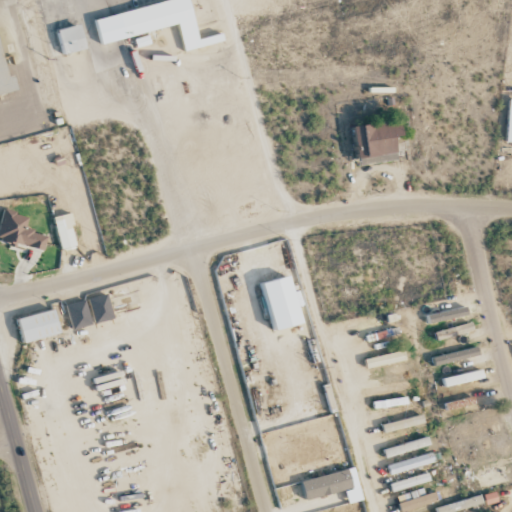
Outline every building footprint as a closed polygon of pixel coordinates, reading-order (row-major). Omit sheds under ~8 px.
[(158,0),(92,19),(99,43),(175,22),(182,51),(222,40),(219,32),(197,38),(192,23),(185,0),(158,0)] [(56,29),(62,53),(83,47),(77,23),(56,29)] [(0,93),(14,90),(9,73),(5,75),(0,57),(0,93)] [(351,125),(358,165),(396,159),(396,152),(405,150),(398,118),(351,125)] [(0,239),(43,249),(46,234),(24,229),(27,215),(2,209),(0,218),(0,239)] [(52,217),(60,250),(76,246),(68,213),(52,217)] [(87,298),(92,323),(112,319),(107,294),(87,298)] [(71,329),(90,324),(84,299),(64,304),(71,329)] [(466,314),(464,306),(425,316),(427,324),(466,314)] [(59,333),(53,309),(16,319),(23,343),(59,333)] [(434,332),(436,340),(473,330),(470,322),(434,332)] [(433,364),(478,356),(476,348),(432,356),(433,364)] [(403,359),(401,350),(368,357),(370,366),(403,359)] [(482,377),(480,369),(442,378),(444,387),(482,377)] [(366,388),(367,396),(413,389),(411,381),(366,388)] [(447,416),(489,406),(485,393),(444,404),(447,416)] [(406,404),(405,397),(378,401),(379,408),(406,404)] [(424,422),(421,414),(381,424),(383,433),(424,422)] [(385,457),(429,444),(427,436),(383,449),(385,457)] [(433,461),(431,452),(386,465),(389,475),(433,461)] [(477,473),(481,489),(510,482),(506,466),(477,473)] [(352,488),(347,469),(300,481),(304,499),(352,488)] [(429,481),(427,472),(388,483),(391,492),(429,481)] [(344,491),(347,503),(361,500),(359,487),(344,491)] [(436,500),(433,491),(397,503),(400,511),(436,500)] [(496,502),(495,492),(482,495),(484,504),(496,502)] [(435,508),(436,511),(450,511),(481,503),(479,495),(435,508)]
